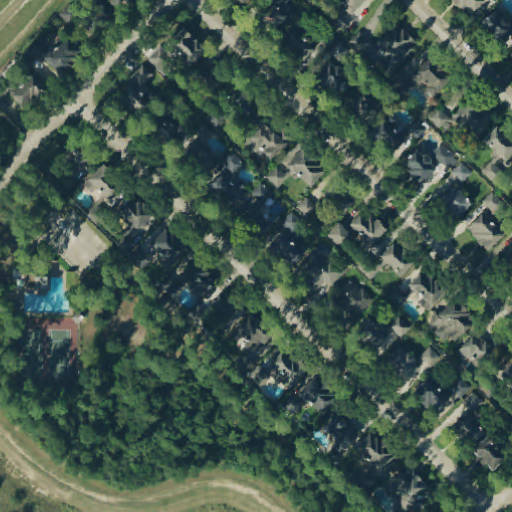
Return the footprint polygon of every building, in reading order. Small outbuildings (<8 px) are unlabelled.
[(110,0),(126,14),(139,0),(110,0)] [(374,0),(341,0),(356,17),(375,1),(374,0)] [(489,2),(487,0),(453,0),(474,18),(489,2)] [(76,30),(86,22),(74,6),(64,14),(76,30)] [(511,31),(511,29),(497,13),(480,29),(496,47),(511,31)] [(343,31),(352,27),(346,15),(337,20),(343,31)] [(374,48),(397,67),(416,44),(393,25),(374,48)] [(190,41),(176,31),(165,48),(179,57),(190,41)] [(310,50),(289,31),(278,43),(299,63),(310,50)] [(351,43),(362,55),(374,44),(362,32),(351,43)] [(35,60),(44,68),(39,74),(46,80),(59,66),(32,41),(16,59),(27,68),(35,60)] [(350,52),(338,41),(328,52),(340,63),(350,52)] [(146,61),(154,70),(165,61),(157,51),(146,61)] [(338,76),(323,64),(309,80),(324,92),(338,76)] [(125,78),(136,90),(150,76),(139,65),(125,78)] [(393,85),(403,97),(416,85),(428,98),(437,90),(419,70),(407,80),(403,76),(393,85)] [(39,89),(24,71),(17,77),(21,81),(1,97),(13,111),(39,89)] [(115,101),(133,110),(140,96),(122,87),(115,101)] [(484,111),(479,115),(471,106),(455,121),(473,140),(493,121),(484,111)] [(428,119),(444,135),(453,125),(437,109),(428,119)] [(144,130),(164,147),(176,132),(156,115),(144,130)] [(397,139),(403,144),(410,136),(416,142),(426,130),(414,120),(397,139)] [(280,147),(258,127),(243,143),(265,163),(280,147)] [(399,143),(384,130),(373,143),(388,156),(399,143)] [(478,143),(500,163),(511,150),(491,130),(478,143)] [(211,163),(190,143),(175,159),(197,178),(211,163)] [(455,155),(436,147),(430,160),(448,169),(455,155)] [(412,150),(395,167),(415,188),(432,171),(412,150)] [(220,161),(226,168),(209,181),(227,206),(245,193),(233,176),(245,167),(233,152),(220,161)] [(282,166),(301,187),(315,175),(296,154),(282,166)] [(473,174),(461,163),(450,175),(461,186),(473,174)] [(494,183),(502,174),(491,163),(483,173),(494,183)] [(266,179),(278,190),(288,178),(276,168),(266,179)] [(96,202),(109,190),(93,173),(80,185),(96,202)] [(263,205),(273,196),(261,184),(251,194),(263,205)] [(432,202),(454,220),(467,204),(445,186),(432,202)] [(481,204),(494,216),(505,205),(492,192),(481,204)] [(324,209),(338,219),(350,204),(336,193),(324,209)] [(269,224),(259,218),(266,207),(249,197),(232,225),(259,241),(269,224)] [(124,256),(133,245),(124,236),(129,230),(132,233),(145,217),(124,199),(110,216),(123,227),(109,244),(124,256)] [(316,211),(305,200),(296,208),(306,220),(316,211)] [(385,232),(360,210),(344,226),(369,249),(385,232)] [(281,224),(290,233),(301,223),(292,213),(281,224)] [(485,252),(499,237),(477,216),(463,231),(485,252)] [(323,238),(338,250),(349,237),(334,225),(323,238)] [(146,245),(156,256),(153,259),(163,271),(180,256),(160,233),(146,245)] [(286,273),(306,250),(290,235),(286,240),(278,233),(262,251),(286,273)] [(395,279),(407,266),(387,247),(375,260),(395,279)] [(152,257),(137,249),(130,263),(144,271),(152,257)] [(343,275),(319,251),(298,273),(308,283),(301,290),(310,299),(323,286),(328,291),(343,275)] [(381,270),(373,262),(365,270),(373,278),(381,270)] [(44,265),(30,265),(30,276),(25,276),(25,291),(44,291),(44,265)] [(174,284),(184,284),(183,292),(199,293),(199,286),(206,286),(206,270),(174,268),(174,284)] [(399,286),(387,299),(398,309),(408,298),(424,313),(440,295),(417,274),(402,290),(399,286)] [(437,330),(433,334),(442,343),(447,338),(453,344),(471,326),(449,303),(429,322),(437,330)] [(396,340),(406,329),(394,318),(380,333),(368,322),(352,340),(369,356),(390,334),(396,340)] [(465,367),(484,346),(472,335),(453,355),(465,367)] [(244,354),(257,364),(266,353),(253,343),(244,354)] [(429,372),(441,358),(430,348),(418,361),(429,372)] [(401,385),(416,370),(396,349),(381,364),(401,385)] [(284,390),(299,376),(277,353),(262,367),(284,390)] [(444,399),(430,390),(432,386),(422,380),(408,400),(433,416),(444,399)] [(317,419),(329,405),(305,383),(293,397),(317,419)] [(461,403),(472,415),(483,405),(472,394),(461,403)] [(321,428),(333,440),(327,446),(336,456),(355,437),(334,415),(321,428)] [(480,432),(461,418),(450,433),(469,447),(480,432)] [(350,450),(371,474),(387,460),(365,436),(350,450)] [(466,454),(486,475),(500,462),(480,441),(466,454)] [(409,511),(415,508),(411,502),(423,493),(408,473),(401,478),(399,475),(384,486),(402,511),(409,511)]
